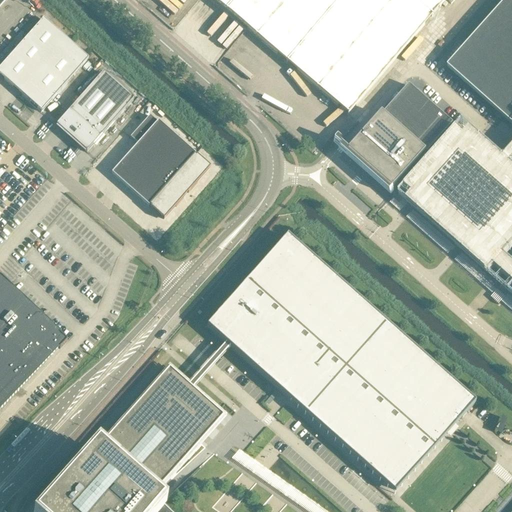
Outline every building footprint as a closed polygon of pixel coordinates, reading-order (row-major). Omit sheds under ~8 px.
[(446,0),(212,0),(348,115),(446,0)] [(511,125),(511,0),(510,0),(449,69),(511,125)] [(0,69),(0,76),(42,113),(88,60),(43,20),(0,69)] [(103,74),(57,127),(87,153),(134,101),(103,74)] [(395,193),(455,127),(411,88),(352,155),(395,193)] [(196,156),(158,123),(157,123),(150,117),(130,139),(138,145),(112,175),(149,208),(150,207),(164,220),(175,207),(176,207),(184,199),(183,198),(188,193),(188,194),(198,183),(197,182),(209,169),(195,156),(196,156)] [(468,397),(317,264),(317,265),(287,238),(227,305),(207,328),(237,355),(290,402),(292,400),(395,491),(439,440),(459,418),(461,420),(475,404),(468,397)] [(0,410),(59,348),(60,350),(67,342),(60,335),(59,335),(12,291),(0,303),(0,410)] [(210,370),(230,349),(226,345),(207,367),(190,386),(169,367),(97,448),(40,511),(160,511),(163,509),(164,510),(165,509),(155,499),(226,418),(194,390),(210,370)]
